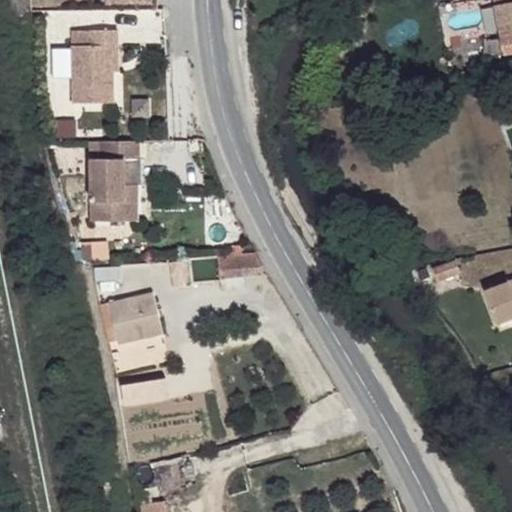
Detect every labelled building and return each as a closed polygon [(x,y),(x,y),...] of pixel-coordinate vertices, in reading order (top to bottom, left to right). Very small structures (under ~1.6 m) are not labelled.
[(511,1),(485,7),(493,56),(511,52),(511,1)] [(65,46),(68,104),(107,103),(107,72),(106,46),(113,45),(113,29),(84,28),(84,45),(65,46)] [(85,164),(84,225),(115,227),(118,190),(118,166),(134,166),(134,144),(96,142),(95,164),(85,164)] [(118,190),(115,227),(128,227),(131,190),(118,190)] [(218,256),(220,279),(263,275),(260,252),(218,256)] [(154,265),(157,289),(174,286),(169,263),(154,265)] [(511,275),(479,286),(489,321),(511,314),(511,275)] [(89,304),(98,339),(105,338),(107,344),(151,334),(142,291),(89,304)] [(136,511),(167,511),(164,498),(135,504),(136,511)]
